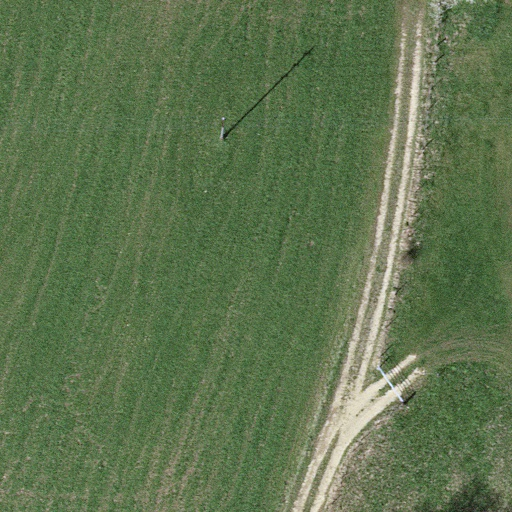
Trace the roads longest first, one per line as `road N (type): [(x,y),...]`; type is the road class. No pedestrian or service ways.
road 1 (track): [(419,13),(345,381),(300,511)]
road 2 (track): [(511,357),(485,350),(444,358),(396,382),(320,454)]
